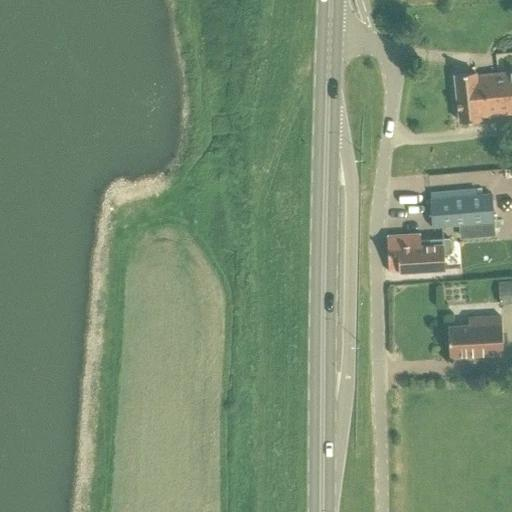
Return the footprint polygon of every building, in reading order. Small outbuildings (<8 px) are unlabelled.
[(480,120),(479,115),(476,76),(475,72),(455,74),(460,122),(480,120)] [(511,72),(476,76),(479,115),(511,111),(511,72)] [(460,225),(493,223),(489,189),(427,194),(431,227),(460,225)] [(420,239),(420,234),(386,236),(389,271),(399,270),(399,272),(445,269),(444,254),(450,254),(452,252),(451,240),(448,238),(420,239)] [(511,279),(497,281),(499,305),(511,303),(511,279)] [(449,357),(503,353),(500,315),(468,317),(468,325),(447,326),(449,357)]
